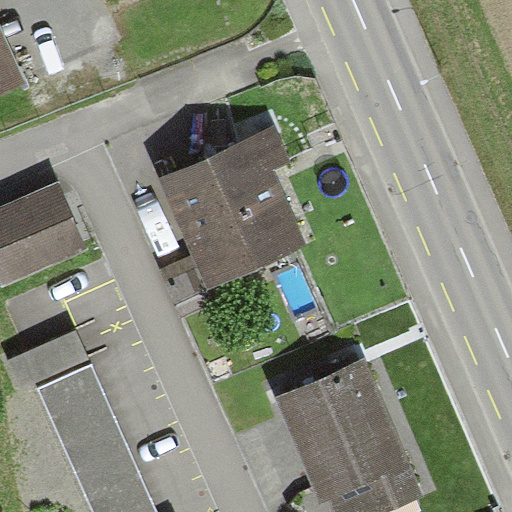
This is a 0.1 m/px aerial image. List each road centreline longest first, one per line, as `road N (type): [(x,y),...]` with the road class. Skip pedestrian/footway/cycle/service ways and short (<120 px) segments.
road 1 (residential): [(246,511),(70,131)]
road 2 (primary): [(354,10),(511,370)]
road 3 (residential): [(354,10),(70,131)]
